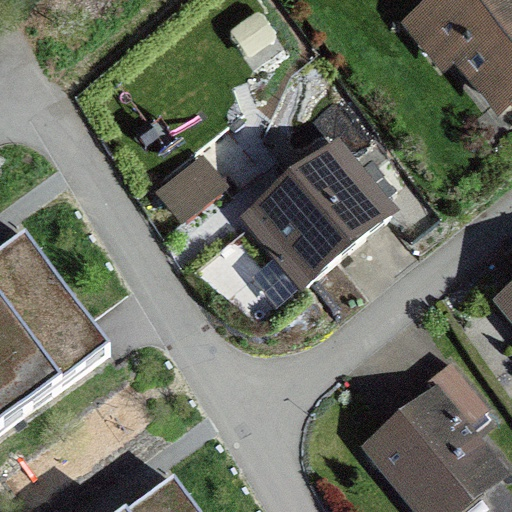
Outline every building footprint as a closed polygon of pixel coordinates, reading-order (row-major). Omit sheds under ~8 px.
[(511,0),(427,0),(406,18),(491,120),(511,102),(511,0)] [(230,139),(163,191),(186,219),(252,168),(230,139)] [(320,147),(238,213),(295,284),(377,218),(320,147)] [(19,228),(0,241),(0,417),(103,341),(19,228)] [(511,285),(490,304),(511,331),(511,285)] [(432,390),(357,446),(407,511),(458,511),(501,480),(432,390)] [(190,511),(166,480),(122,511),(190,511)]
